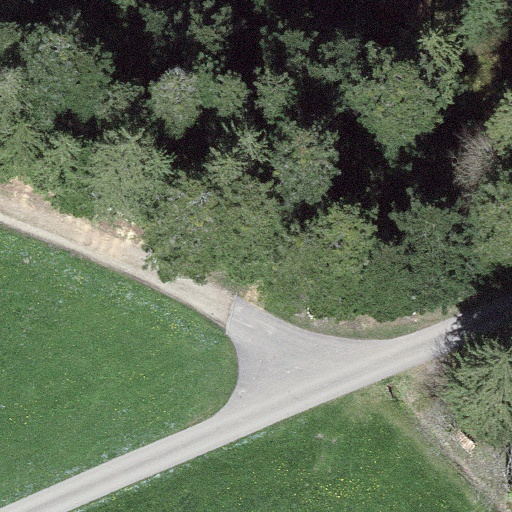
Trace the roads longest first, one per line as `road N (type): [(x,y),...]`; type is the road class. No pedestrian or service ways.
road 1 (track): [(511,309),(33,511)]
road 2 (track): [(0,217),(281,336),(350,376)]
